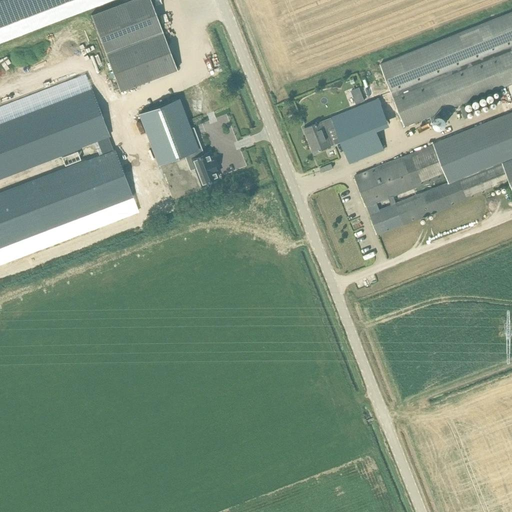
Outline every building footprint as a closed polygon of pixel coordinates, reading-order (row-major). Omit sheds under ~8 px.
[(0,0),(0,25),(66,0),(0,0)] [(129,0),(91,14),(120,91),(177,69),(150,0),(129,0)] [(511,11),(380,64),(405,126),(511,83),(511,11)] [(0,257),(139,208),(95,75),(0,108),(0,179),(103,146),(108,161),(0,197),(0,257)] [(179,98),(140,113),(159,164),(184,154),(190,170),(194,168),(201,186),(214,181),(213,179),(219,177),(209,151),(204,153),(194,127),(190,128),(179,98)] [(366,103),(331,117),(349,164),(385,150),(366,103)] [(511,112),(434,144),(434,145),(403,157),(364,173),(355,176),(367,206),(370,205),(373,212),(369,214),(378,235),(387,231),(510,182),(511,187),(511,112)] [(321,122),(305,128),(314,153),(334,145),(328,128),(324,129),(321,122)]
